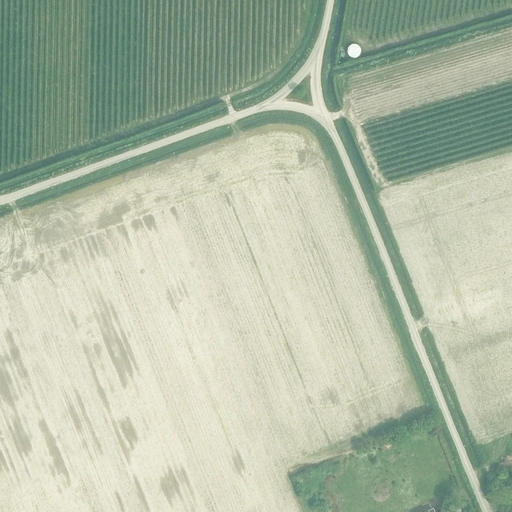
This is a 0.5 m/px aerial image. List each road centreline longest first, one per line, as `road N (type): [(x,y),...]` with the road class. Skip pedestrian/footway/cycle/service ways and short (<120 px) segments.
road 1 (unclassified): [(485,511),(330,125)]
road 2 (unclassified): [(0,201),(267,105)]
